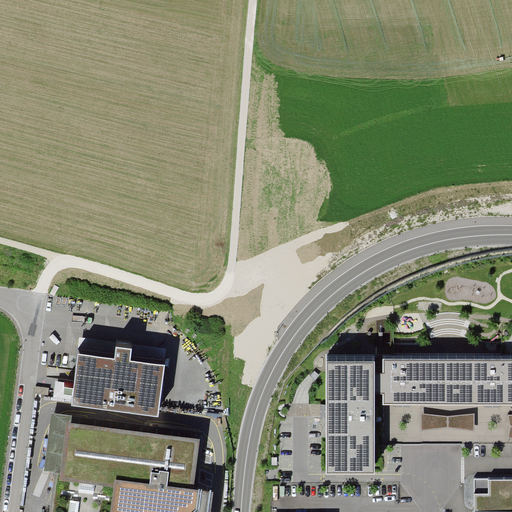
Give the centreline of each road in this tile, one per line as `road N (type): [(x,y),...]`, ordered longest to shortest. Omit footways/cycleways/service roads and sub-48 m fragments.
road 1 (secondary): [(241,511),(254,414),(277,360),(309,316),(352,278),(401,252),(511,234)]
road 2 (track): [(220,293),(229,283),(252,0)]
road 3 (track): [(220,293),(185,295),(0,238)]
road 4 (residential): [(0,298),(19,309),(29,347),(9,511)]
road 5 (unknown): [(302,426),(309,479),(431,482)]
road 6 (unclassified): [(431,511),(431,467),(511,466)]
